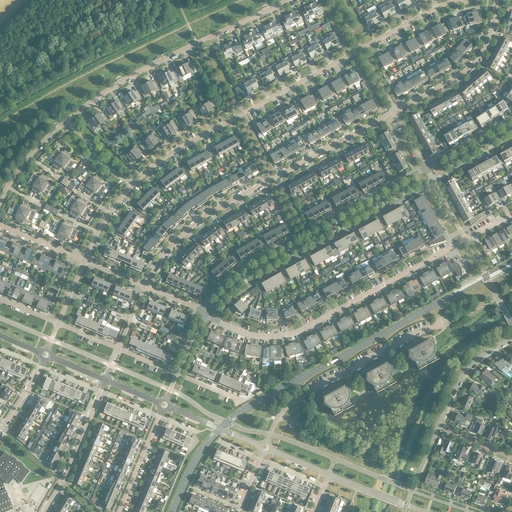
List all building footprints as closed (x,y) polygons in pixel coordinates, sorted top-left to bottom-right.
[(395,6),(392,0),(387,3),(388,5),(385,7),(390,16),(395,13),(392,7),(395,6)] [(391,0),(392,0),(395,6),(397,4),(400,10),(405,7),(401,0),(391,0)] [(315,3),(309,6),(314,15),(317,13),(318,15),(323,13),(319,5),(316,7),(315,3)] [(314,15),(309,6),(304,8),(306,12),(303,13),(306,21),(311,19),(310,16),(314,15)] [(380,6),(376,9),(379,14),(381,13),(384,18),(390,16),(385,7),(382,8),(380,6)] [(379,14),(376,9),(371,11),(372,14),(369,15),(374,24),(379,21),(376,16),(379,14)] [(476,12),(474,13),(472,13),(474,24),(481,23),(480,13),(477,13),(476,12)] [(294,13),(289,15),(293,24),(296,23),(298,25),(303,22),(299,15),(296,16),(294,13)] [(474,24),(472,13),(467,14),(467,15),(464,16),(463,17),(464,22),(465,21),(466,26),(474,24)] [(293,24),(289,15),(284,18),(285,21),(283,23),(286,30),(291,28),(290,26),(293,24)] [(369,27),(374,24),(369,15),(366,17),(364,15),(360,18),(363,23),(366,22),(369,27)] [(458,17),(456,18),(453,19),(457,29),(464,26),(463,22),(464,22),(463,17),(461,17),(458,18),(458,17)] [(457,29),(453,19),(449,20),(449,21),(446,22),(450,32),(457,29)] [(274,22),(269,25),(273,34),(276,32),(278,34),(283,32),(279,25),(276,26),(274,22)] [(443,24),(440,25),(440,24),(436,27),(441,37),(448,33),(443,24)] [(273,34),(269,25),(263,27),(265,31),(262,32),(266,40),(271,38),(270,35),(273,34)] [(441,37),(436,27),(432,29),(432,30),(430,31),(435,40),(441,37)] [(435,40),(430,31),(427,33),(427,31),(423,34),(428,44),(435,40)] [(254,32),(249,34),(253,43),(256,42),(258,44),(262,42),(259,34),(256,35),(254,32)] [(330,37),(327,38),(332,47),(337,44),(334,39),(337,37),(334,32),(329,34),(330,37)] [(253,43),(249,34),(243,37),(245,41),(242,42),(246,49),(251,47),(250,45),(253,43)] [(428,44),(423,34),(418,36),(419,37),(417,38),(422,47),(428,44)] [(511,37),(506,35),(504,38),(502,37),(500,42),(509,48),(511,43),(510,42),(511,38),(511,37)] [(313,38),(316,42),(314,43),(314,45),(311,47),(316,56),(321,53),(319,47),(321,46),(318,40),(316,36),(313,38)] [(323,38),(318,40),(321,46),(324,44),(327,50),(332,47),(327,38),(324,40),(323,38)] [(422,47),(417,38),(414,40),(414,39),(409,41),(415,51),(422,47)] [(464,40),(460,45),(467,51),(471,47),(464,40)] [(234,41),(229,44),(233,53),(236,51),(237,53),(242,51),(239,44),(236,45),(234,41)] [(415,51),(409,41),(405,43),(406,44),(403,46),(408,55),(415,51)] [(509,48),(500,42),(497,47),(507,52),(509,48)] [(233,53),(229,44),(223,46),(225,50),(222,51),(226,59),(230,57),(230,54),(233,53)] [(467,51),(460,45),(456,49),(463,55),(467,51)] [(408,55),(403,46),(401,47),(400,46),(396,48),(402,58),(408,55)] [(307,47),(302,49),(305,55),(308,53),(311,59),(316,56),(311,47),(308,48),(307,47)] [(507,52),(497,47),(494,52),(504,57),(507,52)] [(402,58),(396,48),(392,50),(393,51),(390,53),(395,62),(402,58)] [(305,55),(302,49),(298,51),(299,54),(296,55),(300,64),(306,61),(303,56),(305,55)] [(463,55),(456,49),(452,53),(459,59),(463,55)] [(504,57),(494,52),(492,57),(501,62),(504,57)] [(395,62),(390,53),(388,54),(387,53),(383,55),(389,65),(395,62)] [(459,59),(452,53),(448,57),(455,64),(459,59)] [(291,55),(287,58),(290,63),(292,62),(295,67),(300,64),(296,55),(293,57),(291,55)] [(389,65),(383,55),(378,58),(379,60),(378,61),(380,64),(379,64),(382,69),(389,65)] [(501,62),(492,57),(489,61),(499,67),(501,62)] [(290,63),(287,58),(282,60),(283,63),(280,64),(285,73),(290,70),(287,65),(290,63)] [(446,59),(441,62),(445,71),(451,68),(446,59)] [(499,67),(489,61),(487,66),(496,71),(499,67)] [(445,71),(441,62),(436,65),(440,73),(445,71)] [(187,63),(182,66),(186,75),(189,73),(192,74),(195,73),(191,63),(188,65),(187,63)] [(275,64),(271,66),(274,72),(276,70),(279,76),(285,73),(280,64),(277,66),(275,64)] [(440,73),(436,65),(431,68),(435,76),(440,73)] [(186,75),(182,66),(177,68),(178,69),(175,71),(179,80),(183,79),(184,76),(186,75)] [(274,72),(271,66),(266,69),(267,71),(264,73),(269,82),(274,79),(271,73),(274,72)] [(435,76),(431,68),(425,70),(430,79),(435,76)] [(485,69),(481,72),(488,81),(492,77),(485,69)] [(169,72),(164,74),(168,83),(171,82),(174,83),(177,81),(173,72),(170,73),(169,72)] [(259,72),(255,75),(258,80),(261,79),(264,84),(269,82),(264,73),(261,74),(259,72)] [(348,74),(354,84),(355,86),(356,86),(359,84),(359,83),(359,82),(361,81),(358,76),(357,76),(355,73),(353,72),(348,74)] [(423,72),(418,75),(422,83),(427,80),(423,72)] [(488,81),(481,72),(476,76),(483,84),(488,81)] [(168,83),(164,74),(159,77),(160,78),(157,79),(162,89),(165,87),(166,85),(168,83)] [(354,84),(348,74),(346,76),(347,77),(342,79),(347,88),(354,84)] [(258,80),(255,75),(250,77),(251,80),(248,81),(253,90),(258,87),(255,82),(258,80)] [(422,83),(418,75),(413,78),(417,86),(422,83)] [(483,84),(476,76),(472,79),(479,88),(483,84)] [(417,86),(413,78),(408,80),(412,89),(417,86)] [(347,88),(342,79),(338,81),(338,80),(335,82),(341,92),(347,88)] [(479,88),(472,79),(468,83),(475,91),(479,88)] [(412,89),(408,80),(403,83),(407,91),(412,89)] [(151,81),(146,84),(151,92),(153,91),(156,92),(159,90),(154,81),(151,82),(151,81)] [(248,93),(253,90),(248,81),(245,83),(244,81),(239,84),(242,89),(245,88),(248,93)] [(341,92),(335,82),(333,83),(333,84),(329,86),(334,95),(341,92)] [(407,91),(403,83),(398,86),(402,94),(407,91)] [(475,91),(468,83),(464,86),(471,95),(475,91)] [(151,92),(146,84),(141,86),(142,87),(139,89),(144,98),(147,97),(148,94),(151,92)] [(334,95),(329,86),(325,88),(324,87),(322,89),(328,99),(334,95)] [(402,94),(398,86),(392,89),(397,97),(402,94)] [(471,95),(464,86),(460,90),(467,98),(471,95)] [(328,99),(322,89),(320,90),(320,91),(316,93),(321,102),(328,99)] [(133,91),(128,94),(133,102),(136,101),(139,101),(142,100),(136,90),(134,92),(133,91)] [(457,91),(452,94),(457,104),(462,101),(457,91)] [(133,102),(128,94),(123,97),(124,98),(121,99),(127,109),(130,107),(131,104),(133,102)] [(457,104),(452,94),(448,97),(453,106),(457,104)] [(307,97),(305,98),(310,108),(317,105),(312,96),(307,98),(307,97)] [(453,106),(448,97),(443,99),(448,109),(453,106)] [(310,108),(305,98),(302,100),(303,101),(298,103),(303,112),(310,108)] [(207,104),(204,105),(209,114),(213,111),(213,110),(215,109),(210,99),(207,101),(207,104)] [(448,109),(443,99),(438,102),(443,111),(448,109)] [(371,100),(366,103),(371,111),(376,108),(371,100)] [(503,100),(498,103),(504,112),(508,109),(508,108),(510,105),(506,101),(504,102),(503,100)] [(116,102),(111,105),(116,113),(119,111),(122,112),(125,110),(119,101),(116,103),(116,102)] [(443,111),(438,102),(433,104),(439,114),(443,111)] [(371,111),(366,103),(361,106),(366,114),(371,111)] [(504,112),(498,103),(493,105),(499,115),(504,112)] [(150,104),(147,106),(151,114),(159,109),(157,105),(152,108),(150,104)] [(439,114),(433,104),(428,107),(434,117),(439,114)] [(116,113),(111,105),(106,108),(107,109),(104,111),(110,120),(113,118),(114,115),(116,113)] [(209,114),(204,105),(201,107),(198,106),(195,107),(200,117),(203,115),(204,117),(209,114)] [(289,107),(287,108),(292,118),(299,114),(294,105),(290,108),(289,107)] [(499,115),(493,105),(489,108),(495,117),(499,115)] [(366,114),(361,106),(356,108),(361,117),(366,114)] [(292,118),(287,108),(285,109),(285,110),(281,113),(286,121),(292,118)] [(361,117),(356,108),(351,111),(356,120),(361,117)] [(495,117),(489,108),(484,111),(490,120),(495,117)] [(188,114),(185,115),(190,124),(195,122),(194,120),(197,119),(192,109),(189,111),(188,114)] [(356,120),(351,111),(346,114),(351,122),(356,120)] [(490,120),(484,111),(480,114),(486,123),(490,120)] [(99,113),(94,117),(100,125),(103,123),(106,123),(108,121),(102,113),(100,114),(99,113)] [(286,121),(281,113),(277,115),(276,114),(274,115),(279,125),(286,121)] [(409,118),(411,123),(421,118),(418,113),(409,118)] [(351,122),(346,114),(338,118),(341,123),(344,122),(345,125),(351,122)] [(486,123),(480,114),(475,117),(476,119),(474,120),(478,126),(480,125),(481,126),(486,123)] [(190,124),(185,115),(182,117),(179,116),(176,118),(181,127),(184,126),(185,127),(190,124)] [(279,125),(274,115),(271,116),(272,117),(268,120),(273,129),(279,125)] [(100,125),(94,117),(90,120),(91,121),(88,123),(94,131),(97,129),(98,127),(100,125)] [(341,123),(338,118),(331,122),(335,131),(340,128),(339,125),(341,123)] [(424,123),(421,118),(411,123),(414,128),(424,123)] [(472,119),(467,121),(472,131),(477,128),(477,127),(478,126),(474,120),(473,120),(472,119)] [(169,124),(166,126),(171,135),(176,132),(175,130),(178,129),(172,120),(169,121),(169,124)] [(273,129),(268,120),(264,122),(263,121),(261,122),(266,132),(273,129)] [(324,122),(326,125),(330,133),(335,131),(331,122),(329,120),(324,122)] [(472,131),(467,121),(463,124),(468,134),(472,131)] [(266,132),(261,122),(258,124),(259,125),(254,127),(259,136),(266,132)] [(426,127),(424,123),(414,128),(417,132),(426,127)] [(468,134),(463,124),(458,127),(463,136),(468,134)] [(314,128),(316,131),(320,139),(325,136),(321,128),(319,125),(314,128)] [(330,133),(326,125),(321,128),(325,136),(330,133)] [(171,135),(166,126),(163,128),(160,127),(157,129),(163,138),(166,136),(166,137),(171,135)] [(429,132),(426,127),(417,132),(419,137),(429,132)] [(463,136),(458,127),(453,129),(458,139),(463,136)] [(458,139),(453,129),(448,132),(453,141),(458,139)] [(150,136),(147,138),(153,146),(158,143),(157,142),(159,140),(153,131),(150,133),(150,136)] [(320,139),(316,131),(311,133),(315,142),(320,139)] [(379,136),(382,141),(390,136),(388,131),(379,136)] [(431,137),(429,132),(419,137),(422,142),(431,137)] [(453,141),(448,132),(443,135),(449,144),(453,141)] [(315,142),(311,133),(306,136),(306,135),(303,135),(302,136),(307,145),(310,144),(310,145),(315,142)] [(235,136),(229,139),(234,147),(242,143),(238,136),(235,138),(235,136)] [(294,139),(295,142),(300,150),(305,147),(299,136),(294,139)] [(393,141),(390,136),(382,141),(385,146),(393,141)] [(434,142),(431,137),(422,142),(424,147),(434,142)] [(153,146),(147,138),(145,140),(142,139),(139,141),(145,150),(148,148),(149,149),(153,146)] [(234,147),(229,139),(224,142),(229,150),(234,147)] [(396,146),(393,141),(385,146),(389,154),(395,150),(394,148),(396,146)] [(229,150),(224,142),(219,144),(224,153),(229,150)] [(284,145),(285,147),(290,156),(295,153),(290,144),(289,142),(284,145)] [(300,150),(295,142),(290,144),(295,153),(300,150)] [(437,146),(434,142),(424,147),(427,151),(437,146)] [(364,144),(359,147),(364,156),(369,153),(368,151),(371,149),(367,143),(364,144)] [(224,153),(219,144),(214,147),(215,149),(212,150),(216,157),(224,153)] [(132,150),(130,152),(137,159),(141,156),(140,155),(142,153),(135,145),(133,147),(132,150)] [(439,151),(437,146),(427,151),(430,156),(439,151)] [(290,156),(285,147),(280,150),(285,158),(290,156)] [(364,156),(359,147),(354,150),(359,158),(364,156)] [(274,151),(275,153),(280,161),(285,158),(280,150),(279,148),(274,150),(274,151)] [(56,149),(52,153),(62,160),(68,153),(65,150),(63,152),(62,151),(61,153),(56,149)] [(359,158),(354,150),(349,153),(354,161),(359,158)] [(397,153),(395,150),(389,154),(393,162),(402,157),(399,152),(397,153)] [(207,151),(202,154),(206,162),(214,158),(211,151),(208,153),(207,151)] [(510,161),(505,151),(500,154),(505,164),(510,161)] [(137,159),(130,152),(128,154),(125,154),(122,156),(129,164),(131,162),(132,163),(137,159)] [(62,160),(52,153),(49,157),(54,161),(53,162),(54,163),(52,165),(56,168),(62,160)] [(71,155),(68,153),(62,160),(71,168),(75,163),(70,159),(71,158),(69,157),(71,155)] [(280,161),(275,153),(270,155),(275,164),(280,161)] [(354,161),(349,153),(344,155),(344,156),(341,157),(345,163),(347,162),(348,164),(354,161)] [(206,162),(202,154),(197,157),(201,165),(206,162)] [(497,156),(493,158),(492,159),(497,169),(502,166),(497,156)] [(201,165),(197,157),(192,159),(196,168),(201,165)] [(345,163),(341,157),(339,159),(338,158),(333,161),(338,170),(343,167),(342,165),(345,163)] [(405,162),(402,157),(393,162),(396,167),(405,162)] [(196,168),(192,159),(186,162),(187,164),(185,166),(188,172),(196,168)] [(497,169),(492,159),(487,161),(492,171),(497,169)] [(71,168),(62,160),(56,168),(59,171),(61,169),(62,169),(63,168),(68,172),(71,168)] [(338,170),(333,161),(328,164),(333,173),(338,170)] [(492,171),(487,161),(482,164),(488,174),(492,171)] [(407,167),(405,162),(396,167),(399,172),(407,167)] [(255,163),(254,164),(248,167),(253,176),(258,173),(256,169),(258,168),(258,169),(258,168),(255,163)] [(247,164),(243,166),(241,167),(242,171),(243,170),(248,178),(253,176),(248,167),(247,164)] [(333,173),(328,164),(323,167),(328,175),(333,173)] [(488,174),(482,164),(477,167),(483,176),(488,174)] [(187,173),(183,167),(180,169),(179,167),(174,171),(180,179),(187,173)] [(328,175),(323,167),(318,169),(318,170),(315,171),(319,177),(321,176),(323,178),(328,175)] [(483,176),(477,167),(473,169),(478,179),(483,176)] [(478,179),(473,169),(468,172),(469,174),(467,175),(469,179),(471,178),(473,182),(478,179)] [(243,170),(242,171),(236,174),(239,180),(241,179),(243,181),(248,178),(243,170)] [(180,179),(174,171),(169,174),(175,182),(180,179)] [(319,177),(315,171),(313,173),(313,172),(307,175),(312,184),(317,181),(316,179),(319,177)] [(380,172),(374,175),(379,183),(385,180),(384,180),(384,179),(387,178),(383,172),(380,173),(380,172)] [(33,173),(30,178),(40,184),(45,176),(42,174),(40,176),(39,176),(38,177),(33,173)] [(87,174),(84,178),(93,185),(99,178),(96,175),(94,177),(93,176),(92,178),(87,174)] [(175,182),(169,174),(165,178),(170,185),(175,182)] [(236,174),(229,178),(228,178),(233,187),(238,184),(236,182),(239,180),(236,174)] [(226,179),(223,181),(228,190),(233,187),(228,178),(229,178),(227,175),(225,176),(226,179)] [(312,184),(307,175),(302,178),(307,187),(312,184)] [(379,183),(374,175),(369,178),(374,186),(379,183)] [(49,178),(45,176),(40,184),(50,191),(53,186),(48,183),(49,181),(47,181),(49,178)] [(40,184),(30,178),(27,183),(33,186),(32,188),(33,188),(31,191),(35,193),(40,184)] [(93,185),(84,178),(81,182),(86,186),(85,187),(86,188),(84,190),(87,193),(93,185)] [(103,180),(99,178),(93,185),(103,193),(106,188),(101,184),(102,183),(101,182),(103,180)] [(170,185),(165,178),(160,181),(161,183),(158,185),(163,191),(170,185)] [(307,187),(302,178),(297,181),(302,189),(307,187)] [(374,186),(369,178),(364,181),(368,189),(374,186)] [(445,184),(447,189),(457,183),(454,178),(445,184)] [(215,181),(217,184),(218,184),(223,192),(228,190),(223,181),(220,183),(218,180),(215,181)] [(302,189),(297,181),(292,183),(297,192),(302,189)] [(368,189),(364,181),(358,184),(359,185),(356,186),(360,193),(362,191),(363,192),(362,192),(363,192),(368,189)] [(297,192),(292,183),(287,186),(292,195),(297,192)] [(459,188),(457,183),(447,189),(450,193),(459,188)] [(50,191),(40,184),(35,193),(39,195),(40,193),(41,193),(42,192),(47,195),(50,191)] [(218,184),(217,184),(210,188),(213,194),(216,193),(217,195),(223,192),(218,184)] [(511,186),(511,184),(503,188),(508,196),(511,193),(511,186)] [(103,193),(93,185),(87,193),(91,196),(92,193),(93,194),(94,193),(99,197),(103,193)] [(162,192),(157,186),(154,189),(153,187),(149,192),(155,198),(162,192)] [(360,193),(356,186),(354,188),(353,186),(347,189),(352,198),(358,195),(357,195),(357,194),(360,193)] [(213,194),(210,188),(208,190),(203,193),(202,193),(207,201),(212,198),(211,196),(213,194)] [(462,193),(459,188),(450,193),(452,198),(462,193)] [(508,196),(503,188),(496,192),(501,201),(504,199),(503,198),(508,196)] [(352,198),(347,189),(342,192),(347,201),(352,198)] [(200,194),(197,196),(203,204),(207,201),(202,193),(203,193),(201,190),(198,191),(200,194)] [(155,198),(149,192),(145,196),(151,202),(155,198)] [(347,201),(342,192),(337,195),(341,204),(347,201)] [(501,201),(496,192),(489,196),(493,204),(497,201),(498,202),(501,201)] [(464,198),(462,193),(452,198),(455,203),(464,198)] [(269,196),(263,199),(268,208),(273,205),(272,203),(275,201),(272,195),(269,197),(269,196)] [(341,204),(337,195),(331,198),(332,200),(329,201),(333,207),(335,206),(336,207),(341,204)] [(414,201),(416,205),(426,200),(423,195),(414,201)] [(151,202),(145,196),(141,200),(148,206),(151,202)] [(190,197),(192,200),(198,208),(203,204),(197,196),(194,198),(192,196),(190,197)] [(493,204),(489,196),(481,200),(486,209),(489,207),(488,206),(493,204)] [(71,197),(68,202),(78,208),(83,199),(80,197),(78,200),(77,199),(76,200),(71,197)] [(467,202),(464,198),(455,203),(458,207),(467,202)] [(87,202),(83,199),(78,208),(88,214),(91,209),(86,206),(86,205),(85,204),(87,202)] [(268,208),(263,199),(258,202),(263,211),(268,208)] [(148,206),(141,200),(136,204),(138,205),(136,208),(141,213),(148,206)] [(192,200),(188,203),(185,205),(189,210),(191,208),(193,211),(198,208),(192,200)] [(428,205),(426,200),(416,205),(419,210),(428,205)] [(333,207),(329,201),(327,203),(326,201),(320,204),(325,213),(331,210),(331,209),(331,210),(330,209),(333,207)] [(78,208),(68,202),(65,206),(70,210),(70,211),(71,212),(69,214),(73,216),(78,208)] [(263,211),(258,202),(253,205),(258,213),(263,211)] [(470,207),(467,202),(458,207),(460,212),(470,207)] [(14,204),(12,209),(23,213),(26,204),(22,203),(21,205),(20,205),(20,206),(14,204)] [(30,206),(26,204),(23,213),(34,218),(36,213),(30,210),(30,209),(29,209),(30,206)] [(325,213),(320,204),(315,207),(320,216),(325,213)] [(189,210),(185,205),(183,206),(182,207),(178,210),(178,211),(184,218),(188,214),(186,212),(189,210)] [(258,213),(253,205),(248,208),(246,209),(249,216),(252,214),(253,216),(258,213)] [(431,210),(428,205),(419,210),(421,215),(431,210)] [(401,206),(396,209),(401,218),(406,216),(407,217),(410,216),(407,210),(404,211),(401,206)] [(320,216),(315,207),(310,210),(315,219),(320,216)] [(472,212),(470,207),(460,212),(463,217),(472,212)] [(88,214),(78,208),(73,216),(77,218),(78,216),(79,217),(80,215),(85,219),(88,214)] [(176,212),(173,215),(180,222),(184,218),(178,211),(178,210),(176,208),(174,210),(176,212)] [(23,213),(12,209),(9,214),(15,216),(15,218),(16,218),(15,221),(19,222),(23,213)] [(249,216),(246,209),(243,211),(243,210),(238,213),(242,222),(248,219),(247,217),(249,216)] [(401,218),(396,209),(392,212),(397,221),(401,218)] [(140,214),(134,210),(132,213),(130,211),(127,216),(135,222),(140,214)] [(315,219),(310,210),(304,213),(305,214),(302,216),(306,222),(309,221),(309,222),(315,219)] [(433,215),(431,210),(421,215),(424,220),(433,215)] [(397,221),(392,212),(387,214),(392,223),(397,221)] [(475,217),(472,212),(463,217),(466,222),(468,220),(475,217)] [(34,218),(23,213),(19,222),(23,224),(24,222),(25,222),(26,221),(31,223),(34,218)] [(242,222),(238,213),(233,216),(238,225),(242,222)] [(392,223),(387,214),(382,217),(385,222),(382,223),(385,229),(388,228),(387,226),(392,223)] [(480,214),(475,217),(468,220),(471,226),(482,217),(480,214)] [(166,217),(168,219),(169,219),(175,226),(180,222),(173,215),(171,217),(168,215),(166,217)] [(436,219),(433,215),(424,220),(427,224),(436,219)] [(135,222),(127,216),(124,221),(132,226),(135,222)] [(238,225),(233,216),(228,219),(233,228),(238,225)] [(169,219),(168,219),(165,223),(162,225),(167,230),(169,228),(171,230),(175,226),(169,219)] [(233,228),(228,219),(222,222),(223,222),(220,224),(224,230),(226,228),(227,230),(233,228)] [(377,219),(372,222),(377,232),(382,229),(383,230),(385,229),(382,223),(380,224),(377,219)] [(439,224),(436,219),(427,224),(429,229),(439,224)] [(56,221),(54,227),(65,231),(69,222),(65,221),(64,223),(63,223),(62,224),(56,221)] [(132,226),(124,221),(120,226),(128,231),(132,226)] [(73,224),(69,222),(65,231),(76,236),(78,231),(72,228),(73,227),(72,226),(73,224)] [(377,232),(372,222),(367,225),(373,234),(377,232)] [(224,230),(220,224),(218,225),(217,225),(213,228),(218,236),(223,233),(222,231),(224,230)] [(284,224),(278,227),(283,236),(289,233),(289,232),(288,233),(288,232),(291,230),(287,224),(285,226),(284,224)] [(441,229),(439,224),(429,229),(432,234),(441,229)] [(167,230),(162,225),(160,228),(157,232),(156,232),(163,238),(167,234),(165,232),(167,230)] [(373,234),(367,225),(363,227),(368,237),(373,234)] [(128,231),(120,226),(117,230),(119,232),(117,235),(123,238),(128,231)] [(65,231),(54,227),(52,232),(58,234),(57,236),(58,236),(57,239),(61,240),(65,231)] [(283,236),(278,227),(273,230),(278,239),(283,236)] [(368,237),(363,227),(358,230),(360,235),(358,236),(361,242),(364,241),(363,239),(368,237)] [(218,236),(213,228),(208,232),(214,240),(218,236)] [(155,234),(152,237),(160,243),(163,238),(156,232),(157,232),(154,229),(152,232),(155,234)] [(444,234),(441,229),(432,234),(434,239),(441,235),(444,234)] [(511,237),(507,229),(503,231),(502,230),(499,232),(500,233),(506,243),(511,239),(511,237)] [(278,239),(273,230),(268,233),(273,242),(278,239)] [(76,236),(65,231),(61,240),(65,242),(66,239),(67,240),(68,239),(74,241),(76,236)] [(214,240),(208,232),(203,235),(209,243),(214,240)] [(273,242),(268,233),(262,236),(263,237),(260,239),(264,245),(267,243),(267,244),(267,245),(273,242)] [(353,233),(348,235),(353,245),(358,242),(359,244),(361,242),(358,236),(356,238),(353,233)] [(500,233),(496,235),(495,234),(492,236),(492,237),(493,237),(498,247),(506,243),(500,233)] [(423,239),(420,234),(417,235),(418,237),(413,240),(418,249),(423,247),(420,241),(423,239)] [(209,243),(203,235),(199,239),(197,241),(201,246),(203,245),(205,247),(209,243)] [(353,245),(348,235),(343,238),(348,247),(353,245)] [(434,239),(429,241),(429,242),(428,242),(429,243),(428,244),(429,244),(430,245),(429,246),(444,241),(441,235),(434,239)] [(160,243),(152,237),(150,240),(147,237),(147,238),(145,240),(148,242),(149,241),(156,247),(160,243)] [(408,243),(412,251),(414,250),(415,252),(418,249),(413,240),(412,237),(407,240),(408,243)] [(493,237),(492,237),(488,239),(488,238),(485,240),(487,244),(491,251),(498,247),(493,237)] [(348,247),(343,238),(338,241),(344,250),(348,247)] [(7,240),(3,239),(0,244),(0,250),(5,253),(9,243),(6,242),(7,240)] [(264,245),(260,239),(258,240),(257,239),(251,242),(256,251),(262,247),(261,246),(264,245)] [(149,241),(148,242),(145,246),(143,249),(148,253),(150,250),(152,252),(156,247),(149,241)] [(201,246),(197,241),(194,243),(190,247),(197,254),(201,250),(200,248),(201,246)] [(344,250),(338,241),(334,243),(336,248),(334,249),(337,255),(340,254),(339,253),(344,250)] [(256,251),(251,242),(246,245),(251,254),(256,251)] [(12,244),(9,243),(5,253),(12,256),(17,245),(12,243),(12,244)] [(412,251),(408,243),(403,246),(408,255),(412,253),(411,251),(412,251)] [(487,244),(484,246),(483,248),(483,250),(484,252),(485,253),(486,255),(487,257),(489,258),(491,259),(494,257),(491,251),(487,244)] [(22,247),(17,245),(12,256),(20,259),(23,249),(21,248),(22,247)] [(108,245),(107,248),(103,256),(109,259),(112,250),(113,248),(108,245)] [(251,254),(246,245),(241,248),(246,257),(251,254)] [(329,246),(324,249),(329,258),(334,255),(334,257),(337,255),(334,249),(331,251),(329,246)] [(408,255),(403,246),(398,248),(397,246),(394,248),(397,253),(400,252),(403,258),(408,255)] [(197,254),(190,247),(186,251),(193,258),(197,254)] [(24,248),(23,249),(20,259),(27,262),(31,251),(27,249),(24,248)] [(116,251),(112,250),(109,259),(114,261),(118,252),(118,253),(120,249),(117,248),(116,251)] [(246,257),(241,248),(236,251),(236,253),(233,255),(238,261),(240,259),(241,260),(240,260),(246,257)] [(397,253),(394,248),(392,249),(393,251),(388,254),(393,263),(398,260),(395,255),(397,253)] [(329,258),(324,249),(319,251),(324,261),(329,258)] [(36,253),(31,251),(27,262),(34,265),(38,255),(35,254),(36,253)] [(193,258),(186,251),(182,256),(190,262),(193,258)] [(324,261),(319,251),(314,254),(319,263),(324,261)] [(118,252),(114,261),(119,263),(120,261),(123,262),(126,256),(118,253),(118,252)] [(319,263),(314,254),(309,257),(312,261),(309,263),(313,269),(315,267),(315,266),(319,263)] [(393,263),(388,254),(383,257),(387,264),(388,264),(389,265),(393,263)] [(40,256),(38,255),(34,265),(41,268),(46,257),(41,255),(40,256)] [(134,255),(133,259),(134,259),(130,268),(135,270),(139,261),(135,260),(137,257),(134,255)] [(238,261),(233,255),(230,257),(229,256),(225,260),(231,267),(236,263),(235,263),(238,261)] [(133,259),(126,256),(123,262),(126,263),(124,266),(130,268),(134,259),(133,259)] [(190,262),(182,256),(178,260),(176,263),(181,267),(184,265),(185,267),(190,262)] [(50,259),(46,257),(41,268),(48,271),(52,261),(50,260),(50,259)] [(387,264),(383,257),(378,260),(383,269),(387,267),(386,265),(387,264)] [(304,259),(299,262),(304,271),(309,269),(310,270),(312,269),(308,263),(307,264),(304,259)] [(231,267),(225,260),(220,264),(226,271),(231,267)] [(383,269),(378,260),(373,262),(372,260),(369,262),(372,267),(375,266),(378,272),(383,269)] [(55,262),(52,261),(48,271),(55,274),(60,263),(56,261),(55,262)] [(144,264),(139,261),(135,270),(141,272),(144,264)] [(445,262),(442,263),(448,274),(454,271),(451,264),(449,261),(445,263),(445,262)] [(304,271),(299,262),(294,265),(300,274),(304,271)] [(372,267),(369,262),(366,263),(368,265),(363,268),(368,277),(373,274),(370,268),(372,267)] [(457,264),(454,262),(451,264),(454,271),(458,277),(461,275),(461,272),(461,269),(460,269),(459,267),(460,267),(457,264)] [(65,265),(60,263),(55,274),(64,277),(66,273),(65,273),(67,268),(64,266),(65,265)] [(448,274),(442,263),(439,265),(439,266),(436,268),(441,278),(448,274)] [(226,271),(220,264),(215,268),(222,275),(226,271)] [(300,274),(294,265),(290,267),(295,277),(300,274)] [(295,277),(290,267),(285,270),(287,275),(285,276),(288,282),(291,281),(290,279),(295,277)] [(222,275),(215,268),(211,271),(212,273),(209,275),(214,280),(216,278),(217,279),(216,279),(217,279),(222,275)] [(368,277),(363,268),(358,271),(362,278),(363,278),(364,279),(368,277)] [(428,271),(425,273),(431,283),(438,280),(433,270),(429,272),(428,271)] [(362,278),(358,271),(352,273),(357,283),(361,281),(361,279),(362,278)] [(165,283),(171,285),(175,276),(169,273),(168,275),(165,273),(163,280),(166,281),(165,283)] [(280,273),(275,275),(280,285),(285,282),(286,284),(288,282),(285,276),(283,277),(280,273)] [(357,283),(352,273),(348,276),(346,274),(344,275),(347,281),(349,280),(352,285),(357,283)] [(431,283),(425,273),(422,274),(423,275),(419,278),(424,287),(431,283)] [(280,285),(275,275),(270,278),(276,287),(280,285)] [(347,281),(344,275),(336,279),(338,281),(343,291),(348,288),(344,282),(347,281)] [(180,278),(175,276),(171,285),(176,287),(180,278)] [(91,286),(96,288),(100,280),(94,277),(91,286)] [(186,281),(180,278),(176,287),(182,290),(186,281)] [(276,287),(270,278),(266,281),(271,290),(276,287)] [(412,280),(408,282),(414,292),(421,289),(416,279),(412,281),(412,280)] [(105,282),(100,280),(96,288),(101,291),(105,282)] [(9,284),(2,281),(0,284),(0,292),(2,294),(2,292),(5,293),(9,284)] [(191,283),(186,281),(182,290),(187,292),(191,283)] [(271,290),(266,281),(261,284),(263,288),(261,290),(264,296),(267,294),(266,293),(271,290)] [(343,291),(338,281),(332,284),(337,292),(338,291),(339,293),(343,291)] [(111,284),(105,282),(101,291),(109,294),(112,288),(109,287),(111,284)] [(414,292),(408,282),(405,283),(406,285),(402,287),(408,296),(414,292)] [(197,285),(191,283),(187,292),(193,294),(197,285)] [(16,287),(9,284),(5,293),(8,294),(7,296),(12,298),(16,287)] [(337,292),(332,284),(327,287),(332,297),(336,294),(335,293),(337,292)] [(202,288),(197,285),(193,294),(199,297),(199,295),(202,296),(205,290),(202,289),(202,288)] [(115,289),(112,288),(109,294),(118,297),(121,289),(116,286),(115,289)] [(23,290),(16,287),(12,298),(16,300),(17,298),(19,299),(23,290)] [(332,297),(327,287),(322,290),(321,288),(318,289),(321,295),(324,293),(327,299),(332,297)] [(395,289),(392,291),(398,302),(405,298),(399,288),(396,290),(395,289)] [(127,291),(121,289),(118,297),(123,300),(127,291)] [(31,293),(23,290),(19,299),(22,300),(21,302),(26,304),(31,293)] [(317,293),(312,295),(317,305),(322,302),(319,296),(320,295),(317,290),(316,291),(317,293)] [(132,293),(127,291),(123,300),(131,303),(134,297),(131,296),(132,293)] [(398,302),(392,291),(389,292),(390,294),(386,296),(391,305),(398,302)] [(38,296),(31,293),(26,304),(30,306),(31,304),(34,305),(38,296)] [(317,305),(312,295),(307,298),(311,306),(312,305),(313,307),(317,305)] [(45,299),(38,296),(34,305),(36,306),(36,308),(40,310),(45,299)] [(378,298),(375,300),(381,311),(388,307),(383,297),(379,299),(378,298)] [(311,306),(307,298),(302,301),(307,311),(311,308),(310,307),(311,306)] [(53,302),(45,299),(40,310),(45,312),(46,310),(48,311),(50,306),(51,307),(53,302)] [(232,307),(236,311),(244,304),(240,300),(232,307)] [(381,311),(375,300),(372,301),(373,303),(369,305),(374,314),(381,311)] [(143,308),(151,312),(155,303),(150,301),(149,303),(146,302),(143,308)] [(307,311),(302,301),(297,304),(296,302),(293,303),(296,309),(298,307),(302,313),(307,311)] [(160,305),(155,303),(151,312),(157,314),(160,305)] [(296,309),(293,303),(291,304),(292,306),(287,308),(291,318),(296,316),(294,310),(296,309)] [(248,308),(244,304),(236,311),(235,313),(240,315),(245,310),(247,311),(249,308),(248,308)] [(166,307),(160,305),(157,314),(165,317),(167,311),(165,310),(166,307)] [(362,307),(359,309),(365,320),(371,316),(366,306),(362,308),(362,307)] [(250,308),(249,308),(247,311),(249,312),(247,318),(253,320),(256,309),(250,308)] [(280,315),(279,308),(277,309),(277,311),(271,311),(272,322),(277,322),(277,315),(280,315)] [(281,308),(279,308),(280,315),(283,314),(285,320),(291,318),(287,308),(282,310),(281,308)] [(261,311),(256,309),(253,320),(258,321),(260,315),(263,316),(264,309),(261,309),(261,311)] [(266,309),(264,309),(263,316),(266,316),(266,322),(272,322),(271,311),(266,312),(266,309)] [(365,320),(359,309),(356,311),(356,312),(353,314),(358,323),(365,320)] [(170,312),(167,311),(165,317),(173,321),(177,312),(171,310),(170,312)] [(182,314),(177,312),(173,321),(178,323),(182,314)] [(87,319),(84,318),(80,327),(85,329),(91,315),(89,314),(87,319)] [(187,316),(182,314),(178,323),(184,325),(187,316)] [(74,324),(80,327),(84,318),(78,315),(74,324)] [(93,316),(91,315),(85,329),(90,331),(94,322),(91,321),(93,316)] [(345,316),(342,318),(348,329),(355,325),(350,315),(346,318),(345,316)] [(348,329),(342,318),(339,320),(340,321),(336,323),(341,332),(348,329)] [(98,324),(94,322),(90,331),(96,333),(101,320),(100,319),(98,324)] [(103,320),(101,320),(96,333),(101,335),(105,327),(101,325),(103,320)] [(328,325),(326,327),(331,338),(338,334),(333,325),(329,327),(328,325)] [(110,329),(105,327),(101,335),(106,338),(110,329)] [(331,338),(326,327),(322,329),(323,330),(319,332),(325,342),(331,338)] [(118,332),(110,329),(106,338),(111,340),(113,337),(116,338),(118,332)] [(206,340),(214,343),(218,332),(215,330),(215,332),(211,330),(206,340)] [(222,333),(218,332),(214,343),(221,346),(225,336),(221,334),(222,333)] [(312,334),(309,336),(315,347),(322,343),(316,334),(313,336),(312,334)] [(315,347),(309,336),(306,338),(306,339),(303,341),(308,351),(315,347)] [(180,341),(176,339),(170,337),(168,339),(174,342),(178,346),(180,341)] [(224,347),(231,351),(236,339),(233,338),(232,339),(228,337),(224,347)] [(131,348),(136,350),(139,341),(131,338),(129,344),(132,345),(131,348)] [(239,340),(236,339),(231,351),(238,354),(242,343),(238,342),(239,340)] [(428,339),(425,341),(407,351),(407,352),(408,351),(408,357),(409,358),(410,359),(412,360),(414,361),(418,368),(422,366),(423,367),(434,362),(433,360),(437,358),(433,351),(434,348),(434,347),(433,345),(433,344),(433,343),(428,340),(429,340),(428,339)] [(150,340),(149,342),(146,341),(145,343),(141,352),(146,354),(152,341),(150,340)] [(145,343),(139,341),(136,350),(141,352),(145,343)] [(154,342),(152,341),(146,354),(152,357),(155,348),(156,345),(153,344),(154,342)] [(295,342),(291,343),(295,355),(302,353),(299,342),(295,344),(295,342)] [(295,355),(291,343),(288,344),(288,345),(284,346),(287,357),(295,355)] [(244,355),(252,357),(254,345),(250,344),(250,345),(246,345),(244,355)] [(159,349),(155,348),(152,357),(157,359),(162,345),(161,345),(159,349)] [(164,346),(162,345),(157,359),(162,361),(167,350),(163,348),(164,346)] [(257,345),(254,345),(252,357),(259,358),(261,347),(257,347),(257,345)] [(273,358),(273,346),(269,346),(269,347),(265,348),(265,359),(273,358)] [(276,346),(273,346),(273,358),(281,358),(281,347),(276,347),(276,346)] [(168,350),(167,350),(162,361),(168,363),(171,355),(174,356),(175,353),(170,351),(170,350),(169,349),(168,350)] [(498,363),(497,362),(495,365),(499,368),(498,368),(502,371),(504,368),(505,369),(505,368),(506,369),(507,367),(509,369),(511,365),(511,364),(504,358),(502,360),(501,359),(498,363)] [(12,363),(7,361),(3,371),(8,373),(12,363)] [(196,361),(195,363),(191,373),(196,375),(200,366),(201,363),(196,361)] [(386,362),(382,364),(365,374),(365,375),(365,374),(365,380),(366,380),(367,381),(368,382),(369,383),(371,385),(375,391),(380,389),(381,391),(391,385),(390,383),(395,381),(391,374),(391,371),(391,370),(391,368),(391,367),(386,363),(386,362)] [(17,365),(12,363),(8,373),(13,375),(17,365)] [(22,367),(17,365),(13,375),(18,377),(22,367)] [(206,368),(200,366),(196,375),(200,377),(201,376),(202,376),(206,368)] [(27,369),(22,367),(18,377),(23,379),(27,369)] [(211,370),(206,368),(202,376),(204,377),(203,378),(207,380),(211,370)] [(216,372),(211,370),(207,380),(212,382),(215,376),(217,377),(220,371),(217,370),(216,372)] [(494,371),(492,374),(486,370),(480,378),(490,385),(495,379),(498,381),(501,377),(494,371)] [(223,373),(220,371),(217,377),(220,378),(217,384),(223,387),(227,377),(222,375),(223,373)] [(232,379),(227,377),(223,387),(227,388),(227,387),(229,387),(232,379)] [(43,388),(48,390),(52,380),(47,378),(44,384),(43,388)] [(238,382),(232,379),(229,387),(230,388),(229,390),(234,391),(238,382)] [(57,382),(52,380),(48,390),(53,392),(57,382)] [(62,384),(57,382),(53,392),(58,394),(62,384)] [(243,384),(238,382),(234,391),(238,393),(238,391),(240,392),(243,384)] [(6,383),(1,390),(10,396),(13,392),(11,390),(12,387),(11,386),(7,383),(6,383)] [(67,386),(62,384),(58,394),(63,396),(67,386)] [(248,386),(243,384),(240,392),(239,394),(244,396),(247,390),(250,391),(252,385),(249,384),(248,386)] [(474,384),(470,391),(481,397),(485,390),(484,390),(485,388),(480,385),(479,386),(474,384)] [(72,388),(67,386),(63,396),(68,398),(72,388)] [(344,386),(340,388),(322,397),(322,398),(323,398),(323,404),(323,403),(324,405),(325,406),(327,407),(329,408),(333,414),(337,412),(338,414),(349,408),(348,406),(352,404),(349,397),(349,394),(349,393),(349,391),(348,390),(343,386),(344,386)] [(77,390),(72,388),(68,398),(73,400),(77,390)] [(0,391),(0,399),(3,401),(4,399),(7,401),(10,396),(1,390),(0,391)] [(82,392),(77,390),(73,400),(78,402),(82,392)] [(87,395),(82,392),(78,402),(83,404),(87,395)] [(473,398),(466,395),(462,406),(469,409),(473,398)] [(37,397),(34,402),(41,406),(44,402),(37,397)] [(41,406),(34,402),(31,406),(39,411),(41,406)] [(103,413),(108,415),(112,405),(107,403),(103,413)] [(117,407),(112,405),(108,415),(113,417),(117,407)] [(41,412),(39,411),(31,406),(28,411),(38,417),(41,412)] [(122,409),(117,407),(113,417),(118,419),(122,409)] [(127,411),(122,409),(118,419),(123,421),(127,411)] [(38,417),(28,411),(26,416),(33,420),(36,422),(38,417)] [(132,414),(127,411),(123,421),(128,423),(132,414)] [(72,413),(70,418),(77,422),(80,417),(72,413)] [(455,422),(461,424),(464,426),(467,420),(471,422),(473,416),(467,414),(466,417),(458,413),(455,422)] [(137,416),(132,414),(128,423),(133,426),(137,416)] [(33,420),(26,416),(23,420),(30,425),(33,420)] [(142,418),(137,416),(133,426),(138,428),(142,418)] [(305,419),(298,416),(296,422),(303,425),(305,419)] [(77,422),(70,418),(67,422),(75,427),(77,422)] [(147,420),(142,418),(138,428),(143,430),(143,429),(145,425),(147,420)] [(485,426),(481,424),(483,420),(477,418),(475,423),(477,425),(474,432),(481,435),(485,426)] [(30,425),(23,420),(20,425),(27,429),(30,425)] [(75,427),(67,422),(65,427),(72,431),(75,427)] [(98,423),(96,428),(104,431),(106,426),(98,423)] [(27,429),(20,425),(17,429),(25,434),(27,429)] [(62,426),(60,431),(70,436),(72,431),(65,427),(62,426)] [(501,427),(497,426),(496,429),(490,427),(486,436),(492,439),(493,436),(496,438),(501,427)] [(104,431),(96,428),(94,433),(102,436),(104,431)] [(162,438),(167,440),(172,430),(166,428),(162,438)] [(25,434),(17,429),(14,434),(22,439),(25,434)] [(177,432),(172,430),(167,440),(172,442),(177,432)] [(70,436),(60,431),(57,436),(59,437),(67,441),(70,436)] [(182,434),(177,432),(172,442),(177,444),(182,434)] [(105,437),(102,436),(94,433),(92,438),(100,441),(103,442),(105,437)] [(186,437),(182,434),(177,444),(182,446),(186,437)] [(126,440),(129,442),(137,445),(139,440),(128,435),(126,440)] [(67,441),(59,437),(57,442),(65,446),(67,441)] [(192,439),(186,437),(182,446),(187,449),(192,439)] [(100,441),(92,438),(90,443),(98,446),(100,441)] [(124,445),(127,447),(135,450),(137,445),(129,442),(126,440),(124,445)] [(454,443),(446,440),(443,448),(439,446),(437,452),(443,454),(444,451),(450,453),(454,443)] [(65,446),(57,442),(54,446),(62,450),(65,446)] [(98,446),(90,443),(87,448),(96,451),(98,446)] [(62,450),(54,446),(52,451),(60,455),(62,450)] [(463,460),(465,462),(466,462),(468,456),(465,455),(467,450),(460,446),(456,455),(455,455),(455,456),(456,456),(455,458),(462,461),(463,460)] [(135,450),(127,447),(125,452),(133,455),(135,450)] [(96,451),(87,448),(85,453),(93,456),(96,451)] [(161,449),(159,454),(167,458),(169,452),(161,449)] [(213,459),(218,461),(222,451),(217,449),(213,459)] [(60,455),(52,451),(49,456),(57,460),(60,455)] [(227,454),(222,451),(218,461),(223,464),(227,454)] [(0,477),(2,479),(0,481),(0,482),(0,481),(0,511),(5,511),(13,509),(5,489),(3,484),(5,481),(9,484),(14,478),(21,483),(30,471),(23,466),(24,465),(19,461),(18,462),(16,461),(17,460),(12,456),(11,457),(5,452),(0,457),(0,477)] [(133,455),(125,452),(123,457),(131,460),(133,455)] [(483,455),(475,452),(472,462),(475,463),(474,464),(475,465),(477,466),(476,468),(481,470),(484,462),(481,460),(483,455)] [(93,456),(85,453),(83,458),(91,461),(93,456)] [(167,458),(159,454),(156,459),(165,463),(167,458)] [(232,456),(227,454),(223,464),(228,466),(232,456)] [(57,460),(49,456),(47,461),(55,465),(57,460)] [(237,458),(232,456),(228,466),(233,468),(237,458)] [(131,460),(123,457),(120,462),(129,465),(131,460)] [(91,461),(83,458),(81,463),(89,466),(91,461)] [(242,460),(237,458),(233,468),(238,470),(242,460)] [(165,463),(156,459),(154,464),(162,468),(165,463)] [(247,462),(242,460),(238,470),(243,472),(247,462)] [(489,462),(485,474),(488,475),(489,472),(493,473),(493,471),(498,473),(502,463),(495,461),(494,464),(489,462)] [(129,465),(120,462),(118,467),(126,470),(129,465)] [(89,466),(81,463),(79,468),(87,471),(89,466)] [(162,468),(154,464),(152,469),(160,472),(162,468)] [(506,470),(503,477),(511,480),(511,477),(511,472),(511,468),(511,467),(507,466),(505,470),(506,470)] [(126,470),(118,467),(116,471),(124,475),(126,470)] [(87,471),(79,468),(77,472),(85,476),(87,471)] [(160,472),(152,469),(150,474),(158,477),(160,472)] [(124,475),(116,471),(114,476),(122,480),(124,475)] [(265,481),(270,483),(274,473),(269,471),(265,481)] [(85,476),(77,472),(75,477),(83,481),(85,476)] [(279,476),(274,473),(270,483),(275,486),(279,476)] [(158,477),(150,474),(148,479),(156,482),(158,477)] [(436,477),(428,474),(427,476),(426,477),(425,479),(426,481),(425,483),(426,483),(426,484),(428,485),(429,484),(438,487),(441,479),(442,476),(437,474),(436,477)] [(122,480),(114,476),(112,481),(120,485),(122,480)] [(196,484),(201,486),(205,478),(200,476),(196,484)] [(284,478),(279,476),(275,486),(280,488),(284,478)] [(86,482),(83,481),(75,477),(73,483),(84,487),(86,482)] [(210,480),(205,478),(201,486),(206,488),(210,480)] [(289,480),(284,478),(280,488),(285,490),(289,480)] [(156,482),(148,479),(146,484),(154,487),(156,482)] [(215,482),(210,480),(206,488),(211,490),(215,482)] [(294,482),(289,480),(285,490),(290,492),(294,482)] [(458,480),(457,483),(455,482),(454,483),(453,484),(447,482),(444,490),(453,494),(456,487),(456,486),(459,487),(460,485),(461,481),(458,480)] [(120,485),(112,481),(110,486),(118,490),(120,485)] [(220,485),(215,482),(211,490),(216,493),(220,485)] [(299,484),(294,482),(290,492),(295,494),(299,484)] [(154,487),(146,484),(144,489),(152,492),(154,487)] [(226,484),(225,487),(221,495),(226,497),(231,486),(226,484)] [(304,486),(299,484),(295,494),(300,496),(304,486)] [(225,487),(220,485),(216,493),(221,495),(225,487)] [(118,490),(110,486),(108,491),(116,495),(118,490)] [(236,489),(231,486),(226,497),(231,499),(236,489)] [(309,488),(304,486),(300,496),(305,498),(309,488)] [(474,486),(473,489),(469,488),(469,487),(468,487),(467,488),(466,488),(466,489),(465,489),(463,488),(460,496),(469,500),(472,491),(475,492),(477,487),(474,486)] [(500,489),(497,488),(496,489),(493,500),(504,504),(507,496),(507,495),(506,496),(501,495),(503,491),(504,491),(500,489)] [(154,493),(152,492),(144,489),(142,494),(150,497),(152,498),(154,493)] [(257,490),(255,495),(263,498),(265,493),(257,490)] [(116,495),(108,491),(106,496),(114,500),(116,495)] [(150,497),(142,494),(140,499),(148,502),(150,497)] [(189,502),(194,504),(197,496),(192,494),(189,502)] [(478,494),(475,501),(485,505),(487,498),(478,494)] [(263,498),(255,495),(253,500),(261,503),(263,498)] [(65,496),(62,500),(69,505),(73,499),(69,496),(68,498),(65,496)] [(114,500),(106,496),(104,501),(112,505),(114,500)] [(202,499),(197,496),(194,504),(199,507),(202,499)] [(328,499),(327,501),(339,506),(341,500),(332,496),(330,499),(328,499)] [(148,502),(140,499),(138,504),(146,507),(148,502)] [(207,501),(202,499),(199,507),(204,509),(207,501)] [(71,506),(69,505),(62,500),(59,505),(67,510),(68,511),(71,506)] [(261,503),(253,500),(251,505),(259,508),(261,503)] [(112,505),(104,501),(102,506),(110,510),(112,505)] [(212,503),(207,501),(204,509),(209,511),(212,503)] [(336,511),(339,506),(327,501),(326,504),(328,505),(327,508),(335,511),(336,511)] [(214,511),(217,505),(212,503),(209,511),(208,511),(214,511)]
